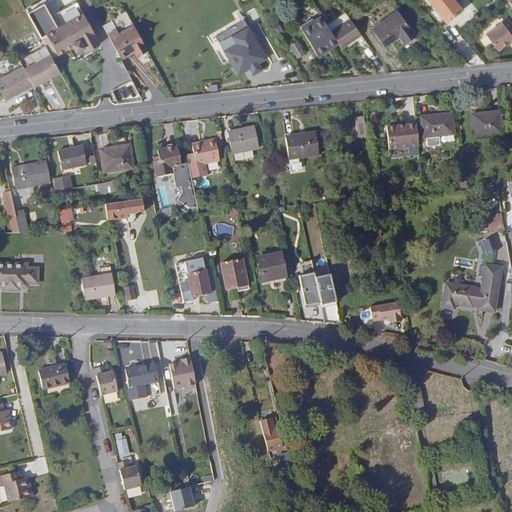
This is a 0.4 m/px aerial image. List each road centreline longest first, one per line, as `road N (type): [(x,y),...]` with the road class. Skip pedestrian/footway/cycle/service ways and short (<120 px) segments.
road 1 (tertiary): [(0,131),(511,74)]
road 2 (residential): [(511,376),(304,332),(77,324)]
road 3 (residential): [(77,324),(76,355),(113,497),(103,511)]
road 4 (track): [(212,511),(226,475),(198,327)]
